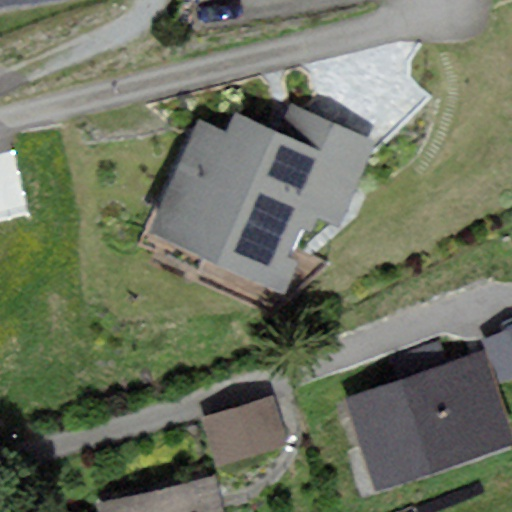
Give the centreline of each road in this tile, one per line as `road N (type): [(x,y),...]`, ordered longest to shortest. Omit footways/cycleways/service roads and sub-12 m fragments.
road 1 (residential): [(511,299),(0,463)]
road 2 (residential): [(0,128),(467,9)]
